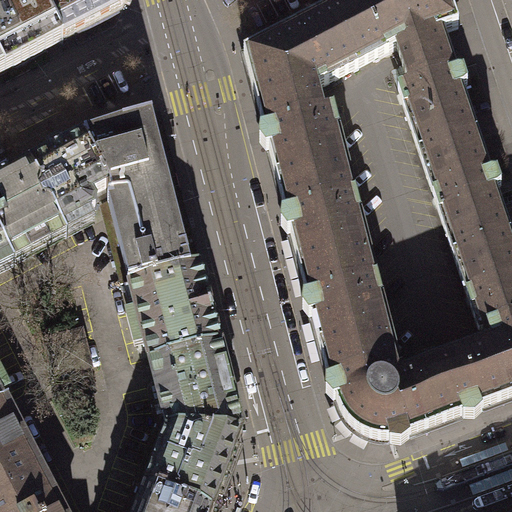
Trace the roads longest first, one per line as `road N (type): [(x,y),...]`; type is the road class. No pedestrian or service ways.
road 1 (tertiary): [(176,21),(307,511)]
road 2 (residential): [(511,431),(383,476),(329,511)]
road 3 (residential): [(176,21),(0,114)]
